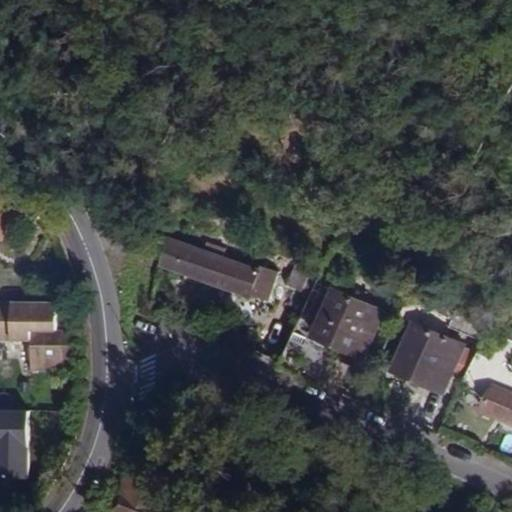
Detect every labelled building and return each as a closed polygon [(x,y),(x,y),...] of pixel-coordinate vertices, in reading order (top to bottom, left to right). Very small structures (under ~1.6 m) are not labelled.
[(69,153),(75,169),(90,163),(84,147),(69,153)] [(0,237),(3,239),(15,189),(0,185),(0,237)] [(266,299),(276,270),(218,250),(219,248),(210,245),(209,247),(208,252),(200,250),(181,243),(164,237),(157,264),(194,277),(212,283),(266,299)] [(182,238),(181,243),(200,250),(208,252),(209,247),(182,238)] [(295,257),(286,280),(302,285),(311,262),(295,257)] [(314,330),(334,338),(331,345),(362,357),(365,351),(387,294),(337,274),(314,330)] [(471,355),(464,373),(462,377),(487,388),(478,408),(500,418),(511,422),(511,302),(503,299),(490,330),(486,328),(473,357),(471,355)] [(0,301),(0,341),(29,342),(28,371),(67,371),(67,333),(56,332),(57,302),(0,301)] [(411,378),(441,392),(452,367),(464,373),(471,355),(476,344),(471,342),(468,348),(412,324),(394,363),(414,371),(411,378)] [(334,338),(314,330),(311,337),(331,345),(334,338)] [(414,371),(394,363),(391,369),(411,378),(414,371)] [(0,479),(30,479),(29,409),(0,408),(0,479)] [(496,426),(511,433),(511,422),(500,418),(496,426)] [(153,511),(165,483),(132,470),(129,478),(125,487),(117,508),(115,511),(153,511)] [(123,475),(120,485),(125,487),(129,478),(123,475)] [(115,511),(117,508),(108,505),(107,508),(90,501),(88,507),(100,511),(115,511)]
